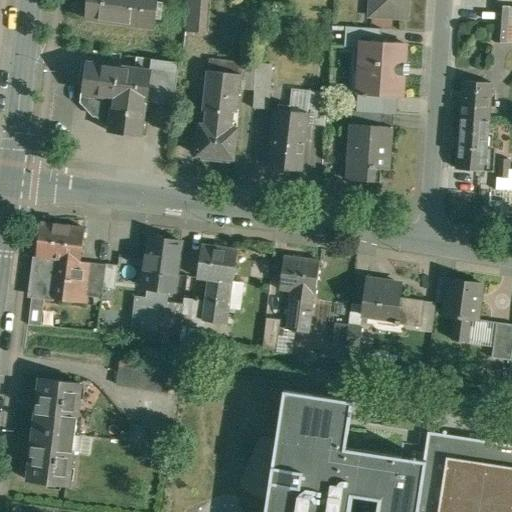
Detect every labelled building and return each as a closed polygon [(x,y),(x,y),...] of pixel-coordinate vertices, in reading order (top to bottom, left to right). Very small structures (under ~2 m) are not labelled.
[(86,15),(86,19),(154,27),(157,0),(87,0),(87,2),(83,1),(82,15),(86,15)] [(187,0),(185,30),(200,32),(202,0),(187,0)] [(371,0),(371,14),(405,17),(406,0),(371,0)] [(510,5),(498,4),(498,0),(497,0),(497,4),(498,4),(497,22),(508,23),(510,5)] [(511,23),(508,23),(497,22),(495,41),(511,41),(511,23)] [(344,46),(361,47),(361,40),(380,41),(381,28),(345,26),(344,46)] [(361,47),(357,93),(398,96),(402,96),(405,43),(380,41),(361,40),(361,47)] [(136,56),(134,69),(150,71),(146,100),(174,104),(179,62),(136,56)] [(209,59),(208,70),(240,74),(238,89),(254,90),(255,65),(209,59)] [(85,93),(85,99),(110,126),(110,131),(141,135),(146,100),(150,71),(134,69),(87,62),(83,92),(85,93)] [(254,90),(252,107),(269,108),(272,66),(255,65),(254,90)] [(201,123),(197,153),(214,155),(213,159),(228,161),(229,158),(233,158),(237,128),(233,128),(238,89),(240,74),(208,70),(201,123)] [(492,81),(463,79),(460,118),(490,120),(492,81)] [(310,91),(307,112),(306,125),(325,126),(327,93),(310,91)] [(397,114),(398,96),(357,93),(356,111),(393,113),(397,114)] [(271,144),(269,167),(301,171),(306,125),(307,112),(273,109),(269,144),(271,144)] [(350,111),(349,124),(392,127),(393,113),(356,111),(350,111)] [(490,120),(460,118),(457,166),(486,168),(490,120)] [(349,124),(345,180),(374,182),(375,169),(390,170),(392,127),(349,124)] [(511,159),(499,158),(498,176),(510,177),(510,175),(511,159)] [(511,174),(510,175),(510,177),(498,176),(497,188),(511,189),(511,174)] [(86,227),(42,221),(37,256),(38,256),(59,259),(80,261),(81,262),(81,260),(86,227)] [(183,240),(151,236),(146,270),(151,271),(149,287),(166,289),(166,293),(167,293),(171,294),(172,283),(177,283),(183,240)] [(238,249),(202,244),(198,277),(211,279),(207,303),(227,305),(228,304),(231,282),(234,282),(238,249)] [(320,260),(285,255),(281,289),(292,291),(292,290),(315,294),(316,294),(320,260)] [(59,259),(38,256),(33,295),(29,325),(42,326),(46,297),(53,298),(88,303),(91,282),(93,262),(81,260),(81,262),(80,261),(78,280),(56,277),(59,259)] [(80,261),(59,259),(56,277),(78,280),(80,261)] [(107,264),(93,262),(91,282),(96,282),(104,283),(107,264)] [(118,265),(107,264),(104,283),(103,286),(116,287),(118,265)] [(448,279),(438,278),(435,301),(445,303),(448,279)] [(482,283),(448,278),(448,279),(445,303),(443,315),(455,316),(452,339),(467,341),(470,319),(476,320),(482,283)] [(402,284),(368,279),(363,315),(380,317),(380,315),(396,318),(396,323),(400,323),(400,322),(421,325),(424,300),(401,297),(402,284)] [(104,283),(96,282),(94,296),(103,297),(103,286),(104,283)] [(166,289),(149,287),(145,313),(135,311),(133,329),(182,334),(183,324),(185,303),(166,301),(167,293),(166,293),(166,289)] [(315,294),(292,290),(292,291),(287,327),(310,330),(315,294)] [(196,299),(186,298),(185,303),(183,324),(193,325),(196,299)] [(227,305),(207,303),(205,320),(229,323),(231,304),(228,304),(227,305)] [(282,317),(267,315),(264,348),(279,351),(282,317)] [(511,353),(511,323),(496,322),(491,357),(511,360),(511,353)] [(363,327),(350,325),(347,347),(360,348),(363,327)] [(173,369),(122,360),(118,384),(169,392),(173,369)] [(82,382),(42,377),(29,480),(70,485),(82,382)] [(424,460),(345,448),(353,400),(296,392),(296,391),(284,389),(265,511),(511,511),(511,443),(428,431),(424,460)] [(415,417),(385,412),(383,425),(413,430),(415,417)] [(167,429),(133,424),(129,447),(163,452),(167,429)]
